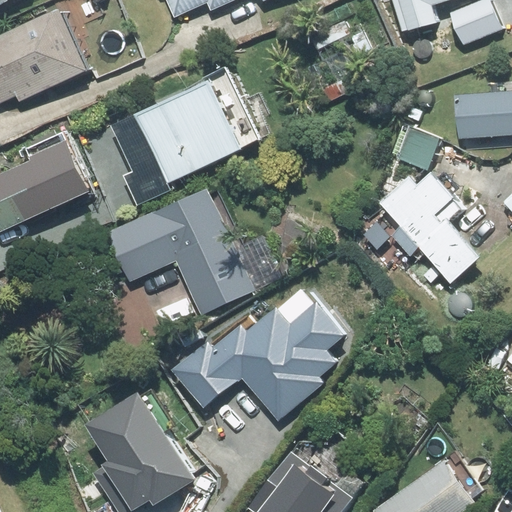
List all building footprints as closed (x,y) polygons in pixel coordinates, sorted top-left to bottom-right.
[(0,0),(0,14),(28,2),(26,0),(0,0)] [(174,0),(182,17),(217,2),(221,12),(250,0),(277,0),(278,1),(280,0),(174,0)] [(402,0),(412,15),(434,0),(402,0)] [(79,10),(0,42),(0,97),(4,107),(28,97),(30,102),(105,71),(79,10)] [(330,63),(315,71),(331,106),(379,83),(368,60),(379,54),(369,34),(357,40),(349,22),(318,37),(330,63)] [(237,80),(152,113),(179,183),(265,150),(237,80)] [(485,93),(464,93),(464,137),(511,137),(511,82),(485,82),(485,93)] [(450,141),(412,123),(398,153),(436,170),(450,141)] [(85,140),(49,156),(51,161),(0,183),(0,194),(18,234),(109,193),(85,140)] [(490,156),(455,142),(446,164),(482,178),(490,156)] [(470,220),(483,210),(475,200),(479,197),(458,172),(441,185),(434,176),(401,202),(421,228),(397,247),(412,266),(435,247),(466,285),(500,257),(470,220)] [(221,191),(117,233),(137,282),(188,261),(208,313),(295,277),(279,236),(245,250),(221,191)] [(278,413),(287,407),(282,398),(299,388),(267,338),(253,347),(238,323),(197,348),(261,451),(290,433),(278,413)] [(153,385),(98,416),(124,462),(119,465),(145,511),(164,500),(167,506),(211,481),(188,440),(202,432),(175,384),(158,394),(153,385)] [(357,511),(377,485),(362,473),(357,480),(337,465),(333,470),(308,451),(265,508),(270,511),(357,511)] [(465,459),(385,511),(479,511),(493,503),(465,459)]
